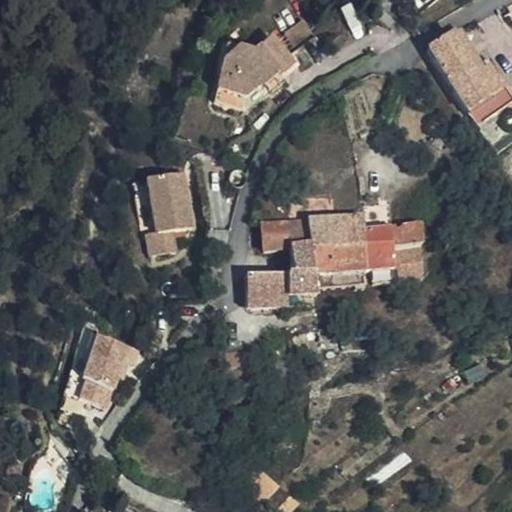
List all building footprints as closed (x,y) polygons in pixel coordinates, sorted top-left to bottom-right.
[(307,20),(288,33),(299,51),(318,40),(307,20)] [(427,49),(450,84),(475,70),(454,34),(427,49)] [(262,82),(264,85),(275,76),(280,71),(283,73),(295,63),(273,36),(255,50),(226,43),(213,99),(241,106),(243,97),(262,82)] [(450,84),(467,109),(506,86),(492,63),(477,73),(475,70),(450,84)] [(275,76),(264,85),(268,90),(280,81),(275,76)] [(479,127),(511,105),(511,97),(506,86),(467,109),(479,127)] [(157,236),(172,233),(191,230),(181,176),(147,183),(157,236)] [(286,228),(296,299),(323,292),(314,238),(312,224),(286,228)] [(269,259),(274,302),(296,299),(286,228),(257,232),(262,259),(269,259)] [(242,261),(262,259),(257,232),(238,235),(242,261)] [(340,253),(368,248),(367,232),(337,235),(340,253)] [(177,255),(172,233),(157,236),(146,238),(151,260),(177,255)] [(237,270),(243,269),(242,261),(238,235),(214,239),(217,267),(236,265),(237,270)] [(314,238),(323,292),(344,287),(340,253),(337,235),(314,238)] [(340,253),(344,287),(371,280),(368,248),(340,253)] [(242,287),(246,321),(276,318),(274,302),(269,259),(262,259),(242,261),(243,269),(245,286),(242,287)] [(204,327),(246,321),(242,287),(202,292),(201,292),(204,327)] [(266,359),(265,346),(251,348),(252,360),(266,359)] [(69,413),(68,426),(71,427),(87,427),(88,415),(94,415),(97,389),(109,390),(112,373),(70,367),(65,411),(69,413)]
